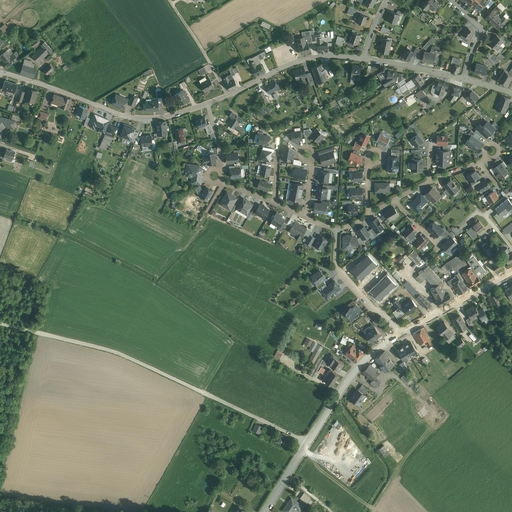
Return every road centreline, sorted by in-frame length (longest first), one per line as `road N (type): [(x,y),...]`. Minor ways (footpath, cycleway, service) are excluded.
road 1 (unclassified): [(308,442),(116,352),(0,323)]
road 2 (residential): [(228,95),(141,119),(0,71)]
road 3 (track): [(344,433),(364,449),(334,496),(312,472),(338,434)]
road 4 (track): [(224,182),(157,277),(154,317)]
road 5 (residential): [(363,58),(308,58),(228,95)]
road 6 (secondary): [(308,442),(355,369),(399,335)]
road 7 (residential): [(399,335),(336,267),(335,227)]
road 8 (secondary): [(399,335),(511,273)]
